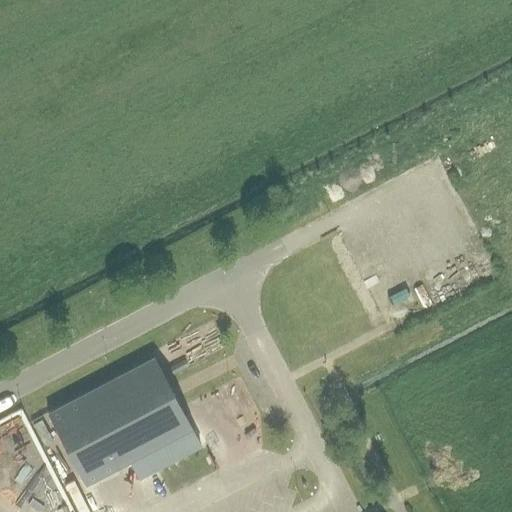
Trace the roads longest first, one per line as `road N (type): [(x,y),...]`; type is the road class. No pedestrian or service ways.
road 1 (unclassified): [(228,279),(386,200),(437,302)]
road 2 (unclassified): [(0,397),(228,279)]
road 3 (unclassified): [(228,279),(316,450)]
